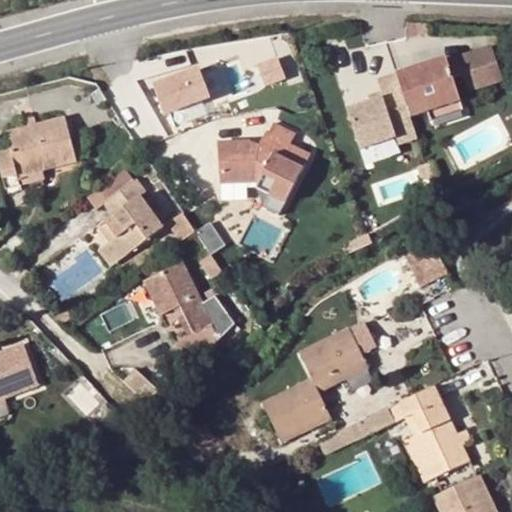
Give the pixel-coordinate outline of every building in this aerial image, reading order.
[(421,26),(401,25),(401,40),(421,40),(421,26)] [(490,46),(444,59),(450,77),(462,73),(468,92),(500,82),(490,46)] [(280,57),(260,65),(268,86),(288,78),(280,57)] [(410,116),(428,110),(457,101),(450,77),(444,59),(397,73),(410,116)] [(213,98),(202,69),(156,87),(167,115),(213,98)] [(410,116),(397,73),(378,79),(381,91),(383,97),(370,101),(347,107),(359,147),(395,136),(397,144),(416,138),(410,116)] [(369,95),(370,101),(383,97),(381,91),(369,95)] [(461,113),(457,101),(428,110),(431,122),(461,113)] [(21,122),(23,130),(35,126),(33,119),(21,122)] [(0,154),(0,169),(1,175),(73,156),(64,120),(35,126),(23,130),(6,134),(11,152),(0,154)] [(217,144),(220,184),(253,183),(271,192),(267,201),(262,210),(277,218),(308,157),(289,146),(294,135),(273,124),(268,135),(266,133),(258,147),(246,142),(217,144)] [(1,175),(5,190),(20,186),(17,177),(41,171),(74,162),(73,156),(1,175)] [(98,212),(107,205),(138,182),(129,170),(89,201),(98,212)] [(44,180),(41,171),(17,177),(20,186),(44,180)] [(138,182),(107,205),(115,216),(108,223),(120,238),(110,247),(121,262),(165,230),(141,200),(147,194),(138,182)] [(253,183),(220,184),(221,195),(251,193),(267,201),(271,192),(253,183)] [(192,235),(180,216),(167,224),(179,243),(192,235)] [(210,222),(195,232),(211,255),(225,245),(210,222)] [(359,239),(341,246),(345,255),(362,248),(359,239)] [(446,274),(432,241),(402,255),(418,288),(446,274)] [(110,247),(102,254),(114,269),(121,262),(110,247)] [(222,272),(210,255),(197,263),(208,281),(222,272)] [(160,315),(175,309),(181,306),(195,335),(190,337),(197,353),(220,341),(182,264),(144,282),(160,315)] [(175,309),(190,337),(195,335),(181,306),(175,309)] [(73,318),(65,308),(55,314),(65,324),(73,318)] [(350,330),(300,354),(312,381),(263,405),(281,443),(330,419),(318,392),(368,369),(350,330)] [(190,337),(175,344),(183,360),(197,353),(190,337)] [(0,398),(4,397),(7,403),(8,407),(43,394),(28,354),(0,363),(0,398)] [(155,387),(132,365),(120,377),(143,399),(155,387)] [(155,387),(143,399),(154,410),(166,398),(155,387)] [(457,435),(434,388),(386,410),(393,425),(406,419),(413,416),(421,434),(414,437),(404,443),(424,484),(468,463),(461,445),(457,435)] [(413,416),(406,419),(414,437),(421,434),(413,416)] [(374,433),(367,419),(319,442),(325,456),(374,433)] [(457,435),(461,445),(470,441),(466,430),(457,435)] [(496,511),(479,476),(433,499),(439,511),(496,511)]
